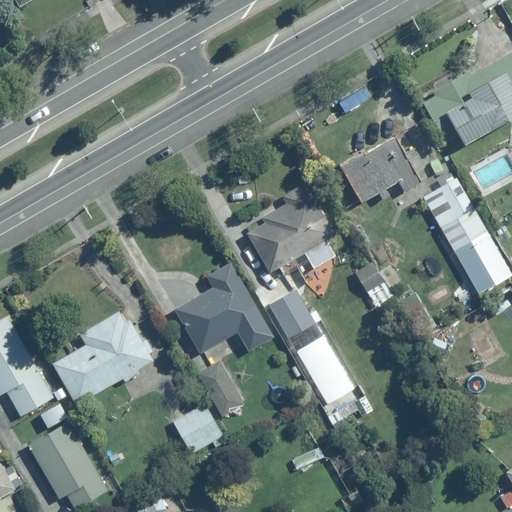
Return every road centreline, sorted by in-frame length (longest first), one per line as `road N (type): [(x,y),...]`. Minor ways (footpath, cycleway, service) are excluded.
road 1 (primary): [(213,94),(0,216)]
road 2 (primary): [(0,137),(176,35)]
road 3 (primary): [(378,0),(213,94)]
